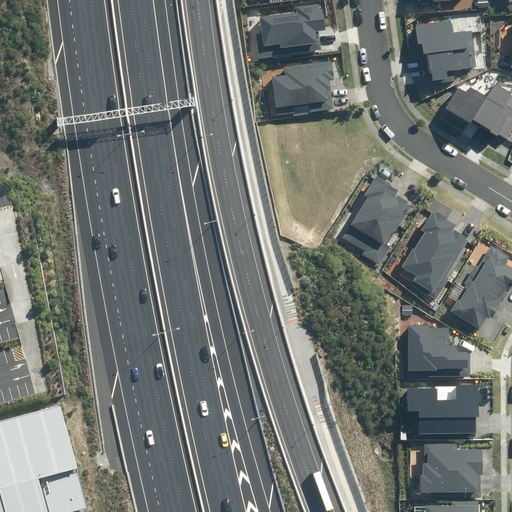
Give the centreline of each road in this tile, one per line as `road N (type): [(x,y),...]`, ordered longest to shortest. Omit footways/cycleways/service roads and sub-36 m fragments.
road 1 (motorway): [(177,511),(125,288),(83,0)]
road 2 (motorway): [(139,0),(178,270)]
road 3 (residential): [(511,200),(412,138),(394,116),(383,94),(370,0)]
road 4 (motorway): [(178,270),(204,316),(261,511)]
road 5 (motorway): [(178,270),(229,511)]
